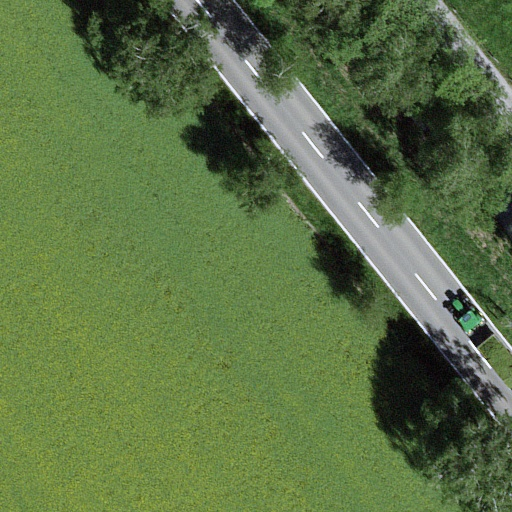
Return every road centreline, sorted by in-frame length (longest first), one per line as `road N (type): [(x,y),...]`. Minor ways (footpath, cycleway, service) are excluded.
road 1 (secondary): [(511,395),(196,0)]
road 2 (track): [(511,109),(425,0)]
